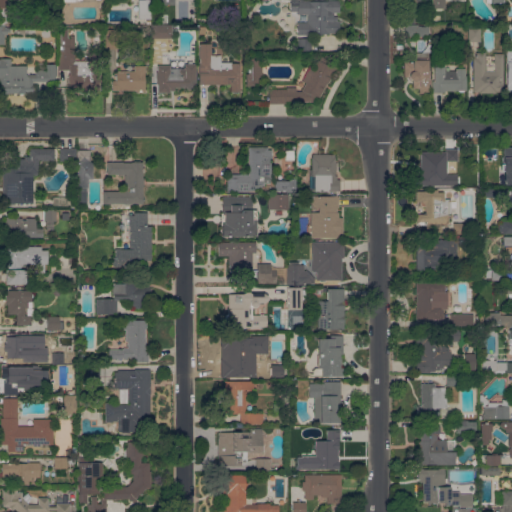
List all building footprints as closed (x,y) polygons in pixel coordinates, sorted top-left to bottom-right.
[(0,0),(7,0),(7,7),(8,7),(8,10),(0,10),(0,0)] [(151,0),(151,18),(138,18),(138,0),(151,0)] [(307,22),(307,14),(297,14),(297,11),(291,11),(291,9),(291,8),(290,7),(290,2),(290,0),(306,0),(321,1),(321,0),(339,0),(339,12),(332,12),(332,13),(333,13),(333,16),(337,16),(337,21),(339,21),(339,33),(329,33),(321,33),(321,35),(297,34),(297,31),(296,29),(296,27),(297,25),(298,23),(297,22),(307,22)] [(433,0),(445,0),(445,8),(434,8),(433,0)] [(414,23),(401,23),(400,11),(414,11),(414,23)] [(202,32),(197,32),(197,18),(212,18),(212,25),(202,25),(202,32)] [(151,23),(172,23),(172,38),(151,38),(151,23)] [(405,35),(405,25),(418,25),(425,25),(428,25),(428,35),(423,34),(423,35),(405,35)] [(468,41),(468,25),(480,25),(480,41),(468,41)] [(9,28),(9,33),(6,33),(6,35),(5,35),(5,44),(0,44),(0,26),(5,26),(5,28),(9,28)] [(69,69),(58,69),(58,57),(59,57),(59,28),(67,28),(68,38),(71,38),(71,35),(75,35),(75,61),(88,61),(88,51),(99,50),(99,92),(88,92),(88,90),(79,90),(79,87),(67,88),(67,74),(69,74),(69,73),(69,69)] [(117,29),(117,48),(106,48),(105,29),(117,29)] [(298,38),(311,38),(312,50),(298,50),(298,38)] [(240,91),(238,91),(238,93),(233,93),(233,91),(230,91),(230,84),(199,84),(199,63),(199,43),(211,43),(211,55),(220,55),(220,62),(232,62),(232,63),(240,63),(240,91)] [(503,53),(503,91),(496,91),(496,92),(480,92),(480,91),(473,91),(473,58),(476,58),(476,52),(485,52),(485,71),(493,71),(493,63),(493,53),(494,53),(503,53)] [(262,79),(259,79),(259,82),(253,82),(253,85),(246,85),(246,74),(248,74),(248,62),(246,62),(246,56),(253,56),(253,60),(259,60),(259,63),(262,63),(262,79)] [(318,99),(315,97),(313,101),(303,101),(303,102),(297,102),(297,101),(293,101),(293,102),(291,102),(291,101),(287,101),(287,103),(269,103),(269,89),(286,89),(286,87),(296,87),(296,91),(302,91),(301,90),(305,83),(302,81),(310,67),(312,68),(316,60),(318,61),(318,60),(319,60),(321,56),(331,61),(330,63),(337,68),(328,83),(327,82),(318,99)] [(26,93),(16,94),(16,93),(0,93),(0,58),(10,58),(10,66),(25,65),(25,74),(35,73),(35,70),(45,70),(45,64),(54,64),(55,81),(31,81),(31,93),(26,93)] [(418,94),(418,89),(412,89),(412,81),(410,80),(409,79),(408,77),(403,78),(403,63),(412,63),(412,60),(427,60),(427,80),(428,80),(428,94),(418,94)] [(158,84),(156,84),(156,71),(158,71),(158,65),(170,65),(170,68),(180,68),(180,69),(184,69),(184,67),(185,67),(185,63),(196,63),(196,88),(191,88),(191,87),(175,87),(175,90),(169,90),(169,92),(157,92),(158,84)] [(112,90),(112,81),(115,81),(115,71),(134,71),(134,65),(145,65),(145,73),(144,73),(144,93),(136,93),(136,90),(112,90)] [(434,67),(445,67),(445,71),(455,71),(455,68),(465,68),(465,75),(466,75),(466,90),(464,90),(463,91),(459,91),(458,90),(445,90),(445,92),(432,92),(432,80),(433,80),(434,67)] [(248,174),(248,146),(267,146),(267,149),(271,149),(271,158),(269,158),(269,161),(271,161),(271,177),(269,177),(269,179),(268,179),(268,180),(266,182),(264,182),(264,185),(261,185),(261,191),(227,191),(227,178),(228,178),(228,174),(248,174)] [(10,203),(10,198),(2,197),(3,171),(18,171),(18,159),(24,159),(24,156),(29,156),(29,151),(30,151),(30,148),(54,148),(54,161),(39,160),(39,173),(38,173),(37,175),(33,175),(32,173),(27,173),(27,174),(26,174),(26,175),(20,175),(20,183),(26,183),(27,190),(28,192),(28,196),(41,196),(41,203),(10,203)] [(75,148),(75,161),(59,161),(59,148),(75,148)] [(446,149),(457,149),(457,154),(463,154),(463,161),(446,161),(446,149)] [(90,150),(90,161),(77,161),(77,150),(90,150)] [(285,151),(293,151),(293,160),(285,160),(285,151)] [(434,164),(441,164),(441,175),(438,175),(438,185),(416,185),(416,174),(420,174),(420,151),(434,152),(434,164)] [(335,153),(335,162),(338,162),(338,170),(335,170),(335,175),(336,175),(336,179),(340,179),(340,191),(309,191),(309,170),(311,170),(311,157),(312,157),(312,153),(335,153)] [(282,165),(274,165),(274,157),(282,157),(282,165)] [(501,182),(501,157),(511,157),(511,182),(511,184),(503,184),(503,182),(501,182)] [(143,162),(143,196),(144,196),(144,201),(142,202),(142,204),(103,203),(103,190),(124,191),(125,174),(106,174),(106,161),(143,162)] [(92,179),(88,178),(87,204),(78,204),(79,187),(78,187),(78,162),(93,162),(92,179)] [(288,180),(288,179),(296,179),(296,192),(287,192),(287,191),(276,191),(276,187),(275,187),(275,183),(276,183),(276,180),(288,180)] [(511,188),(511,202),(505,202),(505,199),(492,199),(492,197),(482,197),(482,189),(511,188)] [(426,191),(426,192),(431,192),(431,189),(437,189),(437,192),(444,192),(444,199),(451,199),(451,213),(452,213),(452,217),(447,217),(447,225),(441,225),(441,232),(425,232),(425,225),(419,225),(417,223),(417,220),(416,220),(416,214),(423,214),(424,213),(425,212),(425,206),(420,206),(419,205),(419,204),(419,201),(416,201),(416,191),(426,191)] [(289,194),(289,209),(268,209),(268,194),(289,194)] [(311,195),(337,195),(337,196),(339,196),(339,207),(337,207),(337,212),(338,212),(338,217),(343,217),(343,234),(341,234),(341,236),(339,236),(339,237),(311,238),(311,212),(318,212),(318,207),(311,207),(311,195)] [(251,196),(251,210),(257,210),(257,236),(221,236),(221,213),(222,213),(222,196),(251,196)] [(44,210),(56,210),(56,220),(54,220),(54,229),(46,229),(46,221),(44,221),(44,210)] [(151,249),(151,260),(134,260),(134,267),(114,267),(114,257),(115,257),(115,249),(130,249),(130,239),(121,239),(121,215),(134,215),(134,212),(147,212),(147,226),(151,226),(151,249)] [(8,237),(8,229),(5,229),(5,217),(12,217),(12,214),(19,214),(19,218),(22,218),(22,220),(26,220),(26,218),(36,218),(36,228),(42,228),(42,237),(8,237)] [(511,221),(511,233),(503,233),(503,232),(499,232),(499,224),(502,224),(502,221),(511,221)] [(465,222),(465,233),(453,233),(453,222),(465,222)] [(511,270),(510,270),(510,261),(511,261),(511,245),(503,245),(503,236),(511,236),(511,270)] [(456,263),(445,263),(445,269),(439,269),(439,273),(434,273),(434,270),(431,270),(427,270),(427,269),(416,269),(416,252),(416,240),(456,239),(456,263)] [(256,242),(256,252),(252,252),(252,271),(229,271),(229,263),(228,263),(228,255),(218,255),(218,242),(256,242)] [(344,242),(343,258),(341,258),(341,280),(316,279),(316,272),(312,272),(312,271),(310,271),(310,260),(307,260),(307,243),(312,243),(312,242),(344,242)] [(6,284),(5,269),(8,269),(8,246),(42,246),(42,250),(47,250),(48,264),(45,264),(45,272),(31,272),(31,263),(22,263),(22,265),(21,265),(21,269),(26,269),(26,284),(6,284)] [(257,263),(271,263),(271,265),(276,267),(284,267),(284,281),(276,281),(276,283),(257,283),(257,263)] [(304,284),(287,284),(287,264),(304,264),(304,284)] [(465,269),(478,269),(478,280),(465,280),(465,269)] [(504,269),(504,280),(492,280),(492,269),(504,269)] [(96,314),(96,298),(113,298),(113,294),(112,294),(112,283),(123,283),(123,273),(138,274),(138,286),(149,286),(149,287),(151,289),(151,295),(149,296),(149,308),(132,308),(132,306),(131,305),(131,302),(132,301),(117,301),(117,314),(96,314)] [(416,319),(416,308),(416,293),(416,283),(444,283),(444,291),(447,291),(447,309),(443,309),(443,314),(445,314),(445,318),(443,318),(443,319),(416,319)] [(283,300),(288,300),(288,287),(300,287),(300,314),(283,314),(283,300)] [(344,329),(318,329),(318,300),(327,300),(327,288),(344,288),(344,329)] [(31,290),(31,293),(33,294),(33,297),(31,298),(31,301),(27,301),(27,307),(25,307),(25,315),(30,315),(30,318),(32,318),(32,321),(30,321),(30,325),(16,325),(16,314),(7,314),(7,304),(6,304),(6,290),(31,290)] [(228,327),(228,294),(242,294),(245,292),(249,292),(251,293),(265,293),(265,295),(267,294),(268,297),(268,300),(267,301),(265,301),(265,302),(257,302),(257,305),(255,307),(251,307),(252,315),(266,314),(267,326),(260,326),(260,328),(228,327)] [(500,312),(500,315),(511,315),(511,325),(506,325),(506,324),(499,324),(485,324),(485,312),(500,312)] [(473,314),(473,327),(450,326),(450,314),(465,314),(473,314)] [(59,316),(59,330),(47,329),(47,316),(59,316)] [(123,349),(123,348),(128,348),(128,341),(125,341),(125,329),(120,329),(120,319),(129,319),(129,320),(146,320),(146,328),(145,328),(145,351),(149,351),(149,362),(135,362),(135,357),(128,357),(128,359),(109,359),(109,349),(123,349)] [(459,329),(459,339),(458,339),(458,341),(452,341),(452,347),(449,347),(449,351),(450,351),(450,368),(442,368),(442,369),(435,369),(435,371),(430,371),(430,372),(416,372),(416,359),(420,359),(420,353),(422,353),(422,343),(415,343),(415,338),(416,338),(416,329),(459,329)] [(6,337),(20,336),(20,335),(32,335),(33,346),(30,346),(30,349),(26,349),(26,352),(23,352),(23,357),(6,357),(6,337)] [(256,350),(257,361),(250,361),(250,368),(239,368),(239,377),(224,377),(224,368),(221,368),(221,359),(226,359),(226,353),(224,353),(225,347),(220,347),(221,337),(252,338),(252,335),(268,335),(268,349),(256,350)] [(318,338),(330,338),(330,335),(343,335),(343,354),(340,354),(340,357),(341,357),(341,364),(339,364),(339,368),(342,368),(342,378),(333,378),(333,376),(321,376),(312,376),(312,371),(321,371),(321,368),(318,368),(318,366),(318,338)] [(69,353),(69,364),(51,364),(51,352),(69,353)] [(492,370),(483,370),(483,360),(496,360),(496,362),(511,362),(511,373),(504,373),(504,370),(492,370)] [(272,365),(272,364),(283,364),(283,378),(272,378),(272,377),(258,377),(258,365),(272,365)] [(4,374),(1,374),(1,365),(39,365),(39,378),(41,378),(41,385),(33,385),(33,381),(28,381),(28,391),(20,391),(20,395),(4,395),(4,374)] [(83,376),(83,365),(99,365),(100,365),(100,375),(99,375),(99,376),(83,376)] [(150,433),(121,433),(121,431),(118,431),(118,419),(117,419),(117,421),(112,421),(112,422),(105,422),(105,402),(113,402),(113,403),(119,403),(119,391),(118,391),(118,388),(114,388),(114,371),(118,371),(118,370),(135,370),(135,369),(150,369),(150,433)] [(446,385),(446,374),(458,374),(458,385),(446,385)] [(240,413),(224,413),(224,380),(251,381),(251,383),(254,383),(253,388),(251,388),(251,390),(245,390),(245,413),(263,413),(263,424),(240,424),(240,413)] [(324,383),(324,381),(340,381),(341,423),(314,423),(314,397),(309,397),(309,383),(324,383)] [(421,384),(435,384),(435,387),(441,387),(441,390),(445,390),(445,397),(446,397),(446,408),(439,408),(439,417),(417,417),(417,406),(421,406),(421,384)] [(75,396),(75,415),(64,415),(64,411),(64,396),(75,396)] [(53,444),(40,444),(40,446),(33,446),(33,444),(23,444),(23,451),(7,451),(7,444),(0,444),(0,418),(3,418),(3,416),(2,416),(2,408),(3,408),(3,398),(18,398),(18,418),(53,418),(53,444)] [(509,406),(509,418),(484,418),(483,418),(483,413),(484,413),(484,406),(509,406)] [(457,432),(456,421),(468,421),(468,423),(475,422),(475,430),(467,430),(467,432),(466,432),(457,432)] [(511,457),(510,457),(510,453),(508,453),(508,449),(511,445),(511,433),(508,433),(508,432),(506,432),(506,430),(499,425),(502,421),(511,421),(511,457)] [(480,423),(492,423),(492,431),(491,431),(491,440),(488,440),(488,444),(481,444),(480,423)] [(455,464),(436,464),(420,464),(417,464),(417,455),(416,455),(416,441),(420,441),(420,426),(438,426),(438,427),(441,427),(441,431),(438,431),(438,433),(437,433),(437,439),(445,439),(445,451),(455,451),(455,464)] [(261,445),(263,445),(263,452),(248,452),(248,451),(246,451),(246,462),(241,464),(241,466),(218,466),(218,432),(240,432),(240,431),(249,431),(249,428),(261,428),(261,445)] [(326,440),(326,430),(341,430),(341,441),(336,441),(336,449),(338,449),(337,461),(340,461),(339,469),(317,469),(317,470),(310,469),(310,457),(314,458),(314,446),(313,446),(313,440),(326,440)] [(149,471),(151,471),(151,487),(149,487),(149,489),(145,489),(136,498),(137,499),(134,503),(132,500),(129,500),(129,499),(106,499),(106,511),(87,511),(87,504),(91,504),(91,496),(97,496),(97,503),(101,503),(101,487),(121,487),(121,486),(127,486),(133,480),(133,473),(130,473),(130,457),(126,457),(126,456),(125,457),(123,456),(123,447),(125,447),(126,447),(127,446),(127,441),(141,441),(141,462),(149,462),(149,471)] [(488,445),(493,441),(497,446),(492,450),(488,445)] [(492,455),(492,453),(497,453),(497,455),(500,455),(500,456),(501,455),(501,464),(500,464),(500,465),(486,465),(486,455),(492,455)] [(67,457),(67,468),(54,468),(54,458),(67,457)] [(102,484),(99,484),(99,494),(87,494),(87,503),(79,503),(79,501),(78,501),(79,457),(94,457),(94,462),(102,462),(102,484)] [(107,457),(113,463),(108,468),(102,462),(107,457)] [(270,472),(256,472),(256,458),(270,458),(270,472)] [(40,477),(32,477),(32,481),(28,481),(28,484),(13,484),(13,478),(2,477),(2,463),(27,463),(27,462),(40,462),(40,477)] [(500,467),(500,475),(481,474),(481,467),(500,467)] [(450,507),(450,503),(437,503),(437,502),(423,502),(424,482),(420,482),(420,479),(417,478),(417,469),(437,469),(437,468),(444,469),(444,478),(445,478),(444,486),(450,486),(450,491),(459,491),(459,492),(473,493),(472,508),(466,508),(450,507)] [(341,474),(341,503),(327,503),(327,497),(321,497),(321,495),(313,495),(313,499),(305,499),(305,490),(302,490),(302,481),(305,481),(305,474),(341,474)] [(245,483),(247,483),(247,486),(245,486),(245,504),(257,504),(257,503),(270,503),(270,505),(278,505),(278,511),(223,511),(223,503),(227,503),(227,475),(245,475),(245,483)] [(3,489),(16,489),(16,492),(22,492),(22,497),(28,492),(33,497),(27,502),(29,504),(38,504),(38,497),(48,497),(48,506),(56,506),(56,503),(70,503),(70,511),(56,511),(56,509),(48,509),(48,511),(19,511),(15,508),(12,511),(8,506),(3,506),(3,489)] [(511,490),(511,504),(501,505),(501,491),(511,490)] [(306,502),(306,511),(293,511),(293,502),(306,502)]
